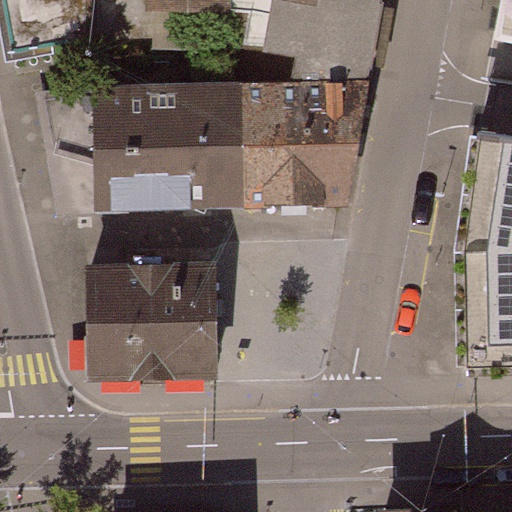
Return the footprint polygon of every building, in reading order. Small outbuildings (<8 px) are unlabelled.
[(2,0),(13,54),(89,40),(89,0),(2,0)] [(241,11),(240,0),(154,0),(154,9),(241,11)] [(240,0),(241,11),(250,10),(246,44),(302,54),(297,86),(366,86),(381,0),(240,0)] [(511,0),(503,0),(496,40),(511,42),(511,0)] [(227,87),(229,204),(347,201),(366,86),(297,86),(227,87)] [(229,204),(227,87),(96,90),(47,100),(67,208),(229,204)] [(511,140),(479,136),(462,248),(465,369),(511,367),(511,140)] [(138,270),(91,271),(93,374),(215,372),(213,269),(162,269),(162,257),(138,258),(138,270)]
